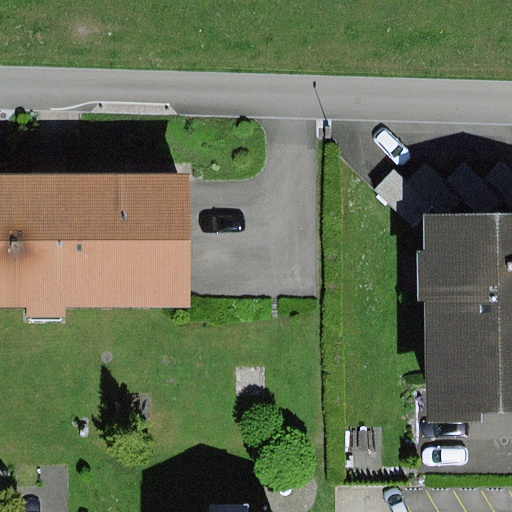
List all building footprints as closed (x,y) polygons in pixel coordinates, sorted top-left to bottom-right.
[(511,174),(499,162),(482,181),(500,197),(511,208),(511,174)] [(425,163),(408,181),(428,200),(445,216),(462,197),(446,182),(425,163)] [(463,163),(446,182),(462,197),(483,216),(500,197),(482,181),(463,163)] [(391,166),(374,184),(411,218),(428,200),(408,181),(391,166)] [(47,179),(0,179),(0,306),(181,305),(180,178),(47,179)] [(511,217),(414,217),(413,422),(465,422),(465,413),(511,412),(511,217)]
